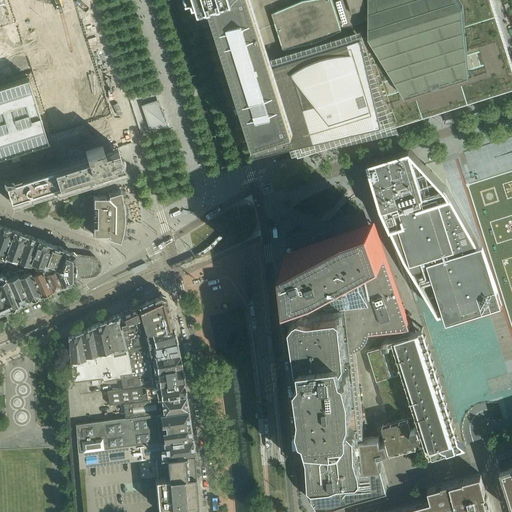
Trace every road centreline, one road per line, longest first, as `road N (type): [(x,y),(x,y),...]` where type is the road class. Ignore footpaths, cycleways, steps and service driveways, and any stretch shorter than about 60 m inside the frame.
road 1 (tertiary): [(291,511),(267,252),(254,194)]
road 2 (residential): [(511,112),(254,194)]
road 3 (tertiary): [(95,0),(170,240)]
road 4 (tertiary): [(178,275),(215,511)]
road 5 (tertiary): [(254,194),(194,0)]
road 6 (tertiary): [(0,352),(178,275)]
road 7 (tertiary): [(124,265),(0,328)]
road 8 (residential): [(0,208),(109,249),(124,265)]
